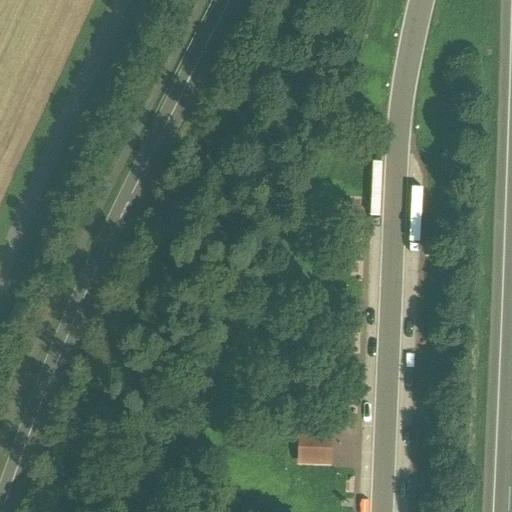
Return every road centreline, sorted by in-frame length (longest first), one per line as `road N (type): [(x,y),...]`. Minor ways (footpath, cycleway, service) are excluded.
road 1 (tertiary): [(1,511),(108,239),(231,0)]
road 2 (unclassified): [(0,252),(104,0)]
road 3 (motorway): [(511,257),(501,511)]
